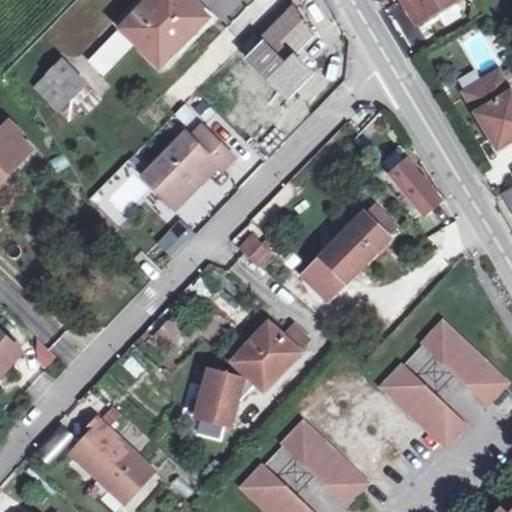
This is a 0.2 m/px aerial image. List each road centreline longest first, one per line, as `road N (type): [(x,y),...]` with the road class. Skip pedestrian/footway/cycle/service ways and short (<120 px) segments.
road 1 (residential): [(390,55),(0,467)]
road 2 (secondary): [(511,266),(390,55)]
road 3 (residential): [(490,423),(401,511)]
